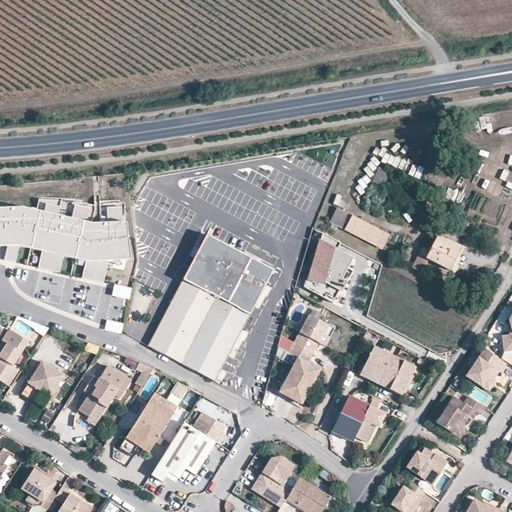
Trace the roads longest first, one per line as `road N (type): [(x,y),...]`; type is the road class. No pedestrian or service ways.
road 1 (primary): [(0,148),(455,80)]
road 2 (residential): [(364,491),(511,274)]
road 3 (residential): [(364,491),(265,424),(207,511)]
road 4 (residential): [(148,511),(0,416)]
